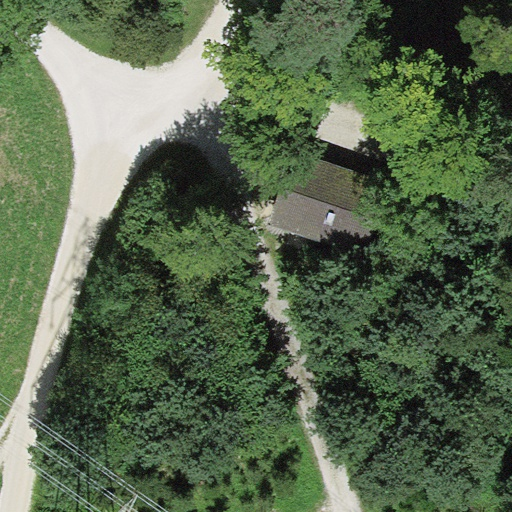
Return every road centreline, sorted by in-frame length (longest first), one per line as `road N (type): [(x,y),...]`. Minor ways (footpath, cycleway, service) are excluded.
road 1 (track): [(9,442),(108,113),(39,32),(0,7)]
road 2 (track): [(349,511),(252,219),(187,83)]
road 3 (track): [(187,83),(511,193)]
road 4 (track): [(233,0),(187,83),(108,113)]
road 5 (track): [(338,0),(187,83)]
